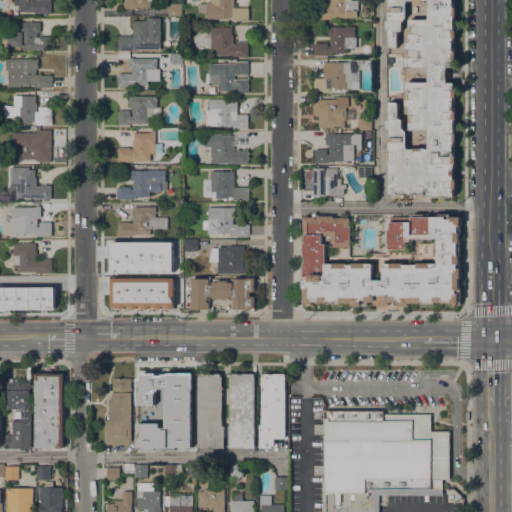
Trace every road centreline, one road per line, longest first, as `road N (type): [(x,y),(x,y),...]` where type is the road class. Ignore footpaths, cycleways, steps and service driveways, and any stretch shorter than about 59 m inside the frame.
road 1 (residential): [(84,511),(84,0)]
road 2 (residential): [(280,337),(281,0)]
road 3 (secondary): [(121,337),(422,338)]
road 4 (secondary): [(490,0),(492,268)]
